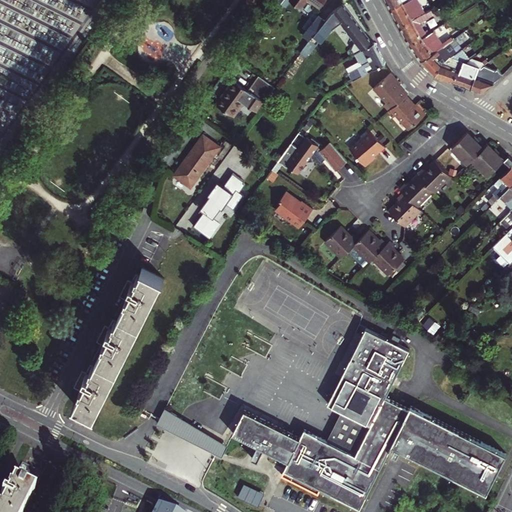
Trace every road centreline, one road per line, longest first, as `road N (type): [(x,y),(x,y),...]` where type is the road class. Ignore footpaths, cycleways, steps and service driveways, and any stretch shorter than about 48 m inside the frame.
road 1 (unknown): [(130,464),(219,290),(249,262),(413,347),(428,401),(511,445)]
road 2 (residential): [(44,421),(145,219)]
road 3 (residential): [(0,417),(192,511)]
road 4 (residential): [(220,511),(44,421)]
road 5 (tertiary): [(467,110),(405,66),(369,0)]
road 6 (residential): [(467,110),(372,189)]
